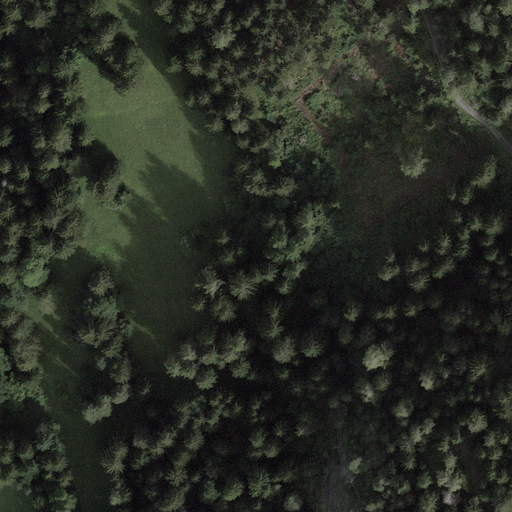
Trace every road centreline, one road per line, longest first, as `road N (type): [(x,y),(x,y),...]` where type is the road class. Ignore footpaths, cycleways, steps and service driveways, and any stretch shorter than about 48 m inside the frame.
road 1 (track): [(511,151),(460,103),(414,0)]
road 2 (track): [(496,511),(479,492),(475,461),(488,389),(511,348)]
